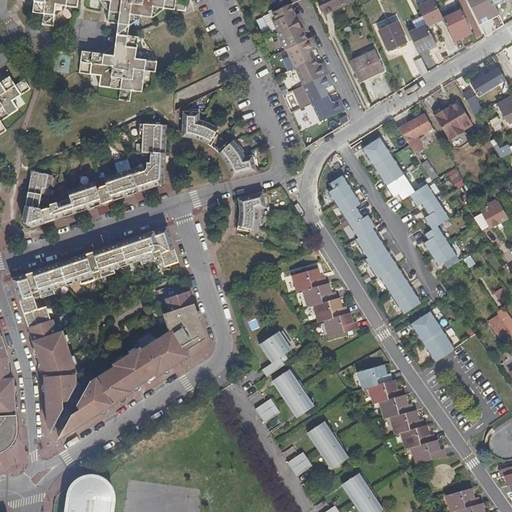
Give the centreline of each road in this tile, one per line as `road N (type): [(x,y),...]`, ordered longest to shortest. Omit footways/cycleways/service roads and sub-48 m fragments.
road 1 (residential): [(310,162),(307,204),(317,226),(397,358),(507,511)]
road 2 (residential): [(179,205),(219,326),(218,361),(35,481)]
road 3 (residential): [(310,162),(511,30)]
road 4 (residential): [(0,294),(26,376),(35,481)]
road 5 (residential): [(179,205),(0,263)]
road 6 (residential): [(277,149),(270,176),(179,205)]
